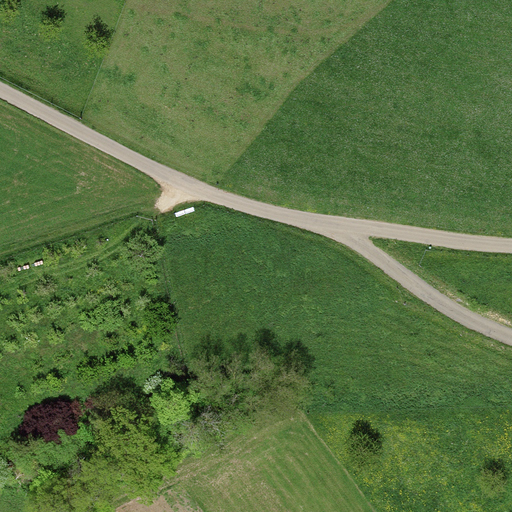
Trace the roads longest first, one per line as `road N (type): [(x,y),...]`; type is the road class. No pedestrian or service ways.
road 1 (track): [(190,186),(0,249)]
road 2 (track): [(511,324),(351,229)]
